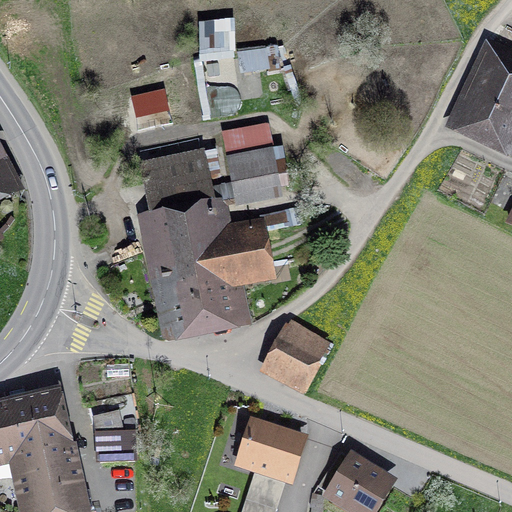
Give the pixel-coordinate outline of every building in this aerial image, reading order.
[(236,18),(200,19),(201,58),(236,57),(236,18)] [(511,51),(497,45),(461,123),(509,146),(511,139),(511,51)] [(265,54),(240,58),(242,71),(267,67),(265,54)] [(272,170),(264,128),(224,135),(236,196),(286,186),(283,168),(272,170)] [(202,157),(143,169),(176,331),(235,319),(227,282),(269,273),(264,244),(266,244),(263,226),(218,235),(202,157)] [(0,191),(9,186),(0,168),(0,191)] [(292,323),(265,373),(304,393),(319,365),(315,363),(326,343),(292,323)] [(23,459),(25,468),(64,461),(58,433),(51,399),(12,408),(12,409),(23,459)] [(0,464),(23,459),(12,409),(0,411),(0,464)] [(122,433),(117,413),(94,419),(99,434),(100,463),(134,461),(132,433),(122,433)] [(253,425),(240,464),(289,480),(302,441),(253,425)] [(339,454),(318,487),(358,511),(368,511),(387,483),(339,454)] [(22,511),(83,511),(88,511),(77,458),(64,461),(25,468),(14,471),(22,511)]
